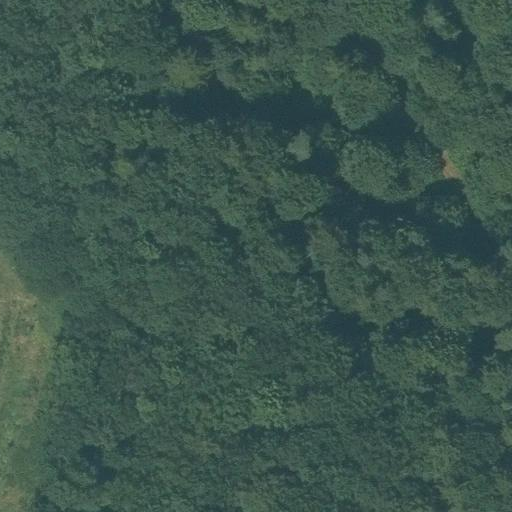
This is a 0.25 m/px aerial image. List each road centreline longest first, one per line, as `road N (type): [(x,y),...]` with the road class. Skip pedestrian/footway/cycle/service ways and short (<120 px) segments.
road 1 (track): [(443,511),(163,0)]
road 2 (unknown): [(511,301),(505,270),(337,0)]
